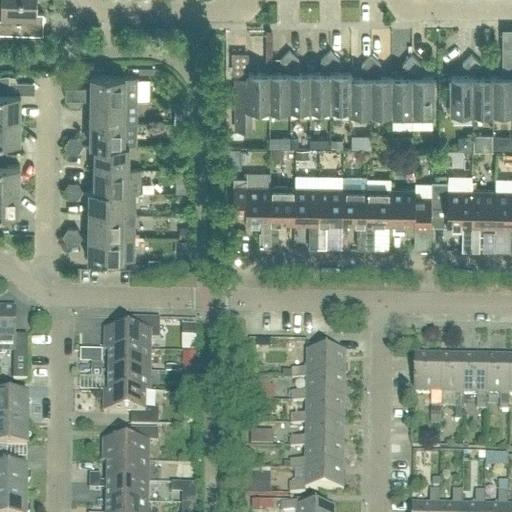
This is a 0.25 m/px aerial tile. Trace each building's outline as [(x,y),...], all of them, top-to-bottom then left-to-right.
[(36,0),(0,0),(0,18),(0,17),(0,32),(42,34),(43,12),(36,12),(36,0)] [(502,75),(492,75),(492,110),(511,110),(511,46),(501,47),(502,75)] [(279,59),(289,68),(289,49),(279,59)] [(289,49),(289,68),(298,59),(289,49)] [(330,68),(329,49),(320,59),(330,68)] [(339,59),(329,49),(330,68),(339,59)] [(370,54),(370,72),(380,63),(370,53),(370,54)] [(402,63),(411,72),(411,53),(402,63)] [(411,53),(411,72),(421,63),(411,53)] [(472,72),(471,53),(462,63),(471,72),(472,72)] [(481,62),(471,53),(472,72),(481,62)] [(361,63),(370,72),(370,54),(361,63)] [(330,71),(309,72),(310,107),(330,106),(330,71)] [(351,71),(330,71),(330,106),(350,106),(350,76),(351,76),(351,71)] [(269,107),(268,72),(248,72),(248,78),(235,78),(235,129),(250,129),(250,107),(269,107)] [(289,72),(268,72),(269,107),(289,107),(289,72)] [(309,72),(289,72),(289,107),(310,107),(309,72)] [(0,116),(20,117),(20,92),(9,92),(9,73),(0,74),(0,116)] [(65,85),(65,98),(84,98),(90,99),(134,99),(135,76),(125,76),(125,75),(90,75),(90,86),(65,85)] [(472,110),(472,75),(450,75),(451,110),(472,110)] [(492,75),(472,75),(472,110),(492,110),(492,75)] [(370,76),(351,76),(350,76),(350,106),(350,111),(371,111),(370,76)] [(391,76),(370,76),(371,111),(391,111),(391,76)] [(391,76),(391,111),(391,115),(412,115),(411,76),(391,76)] [(432,76),(411,76),(412,115),(432,114),(432,76)] [(90,99),(90,121),(124,122),(124,121),(134,121),(134,99),(90,99)] [(0,152),(7,152),(7,141),(20,141),(20,117),(0,116),(0,152)] [(89,145),(94,145),(94,144),(124,145),(124,143),(129,144),(129,145),(133,145),(134,121),(124,121),(124,122),(90,121),(89,145)] [(69,135),(64,143),(82,144),(78,135),(69,135)] [(82,144),(64,143),(69,152),(78,152),(82,144)] [(94,145),(94,167),(128,168),(128,167),(129,145),(129,144),(124,143),(124,145),(94,144),(94,145)] [(0,188),(19,189),(19,164),(6,164),(7,152),(0,152),(0,188)] [(94,167),(94,189),(94,190),(133,190),(133,191),(137,191),(138,168),(128,167),(128,168),(94,167)] [(258,246),(269,246),(270,186),(246,185),(246,177),(233,177),(232,214),(245,214),(245,222),(261,222),(261,231),(258,231),(258,246)] [(68,181),(63,189),(82,190),(78,181),(68,181)] [(462,226),(461,250),(470,250),(470,235),(471,189),(447,188),(446,185),(431,185),(432,209),(446,209),(446,225),(462,226)] [(278,223),(293,223),(294,186),(270,186),(269,246),(278,246),(278,223)] [(309,247),(317,247),(318,186),(294,186),(293,223),(309,223),(309,247)] [(326,223),(341,224),(342,187),(318,186),(317,233),(317,247),(326,247),(326,223)] [(356,247),(365,247),(366,187),(342,187),(341,224),(357,224),(356,247)] [(366,187),(365,247),(374,248),(374,224),(389,225),(390,188),(366,187)] [(19,189),(0,188),(0,224),(6,225),(6,213),(19,213),(19,189)] [(414,188),(390,188),(389,225),(405,225),(404,234),(414,234),(414,225),(430,225),(430,195),(414,195),(414,188)] [(63,189),(68,197),(77,197),(82,190),(63,189)] [(88,189),(88,212),(133,213),(133,191),(133,190),(94,190),(94,189),(88,189)] [(479,226),(495,226),(495,189),(471,189),(470,235),(479,235),(479,226)] [(509,250),(511,249),(511,189),(495,189),(495,226),(510,226),(509,250)] [(88,212),(88,235),(133,236),(133,213),(88,212)] [(67,226),(62,235),(81,235),(77,227),(67,226)] [(81,235),(62,235),(67,243),(76,243),(81,235)] [(133,236),(88,235),(87,259),(122,260),(122,259),(133,259),(133,236)] [(0,311),(0,354),(13,355),(12,383),(26,383),(27,339),(15,339),(15,311),(0,311)] [(104,354),(108,354),(108,353),(150,354),(150,342),(159,342),(159,322),(132,321),(132,333),(104,333),(104,354)] [(108,353),(108,354),(108,374),(149,375),(150,354),(108,353)] [(291,381),(305,381),(305,378),(344,378),(345,354),(306,354),(305,372),(291,371),(291,381)] [(440,410),(440,396),(436,396),(437,357),(413,357),(412,396),(430,396),(430,410),(440,410)] [(463,411),(463,397),(459,397),(459,358),(437,357),(436,396),(440,396),(453,396),(453,410),(463,411)] [(485,411),(486,397),(481,397),(482,358),(459,358),(459,397),(463,397),(476,397),(476,411),(485,411)] [(508,412),(508,398),(504,397),(505,359),(482,358),(481,397),(486,397),(499,397),(499,411),(508,412)] [(108,374),(108,394),(108,395),(145,395),(145,396),(149,396),(149,375),(108,374)] [(291,404),(305,404),(305,400),(343,401),(344,378),(305,378),(305,381),(305,394),(291,394),(291,404)] [(0,424),(26,425),(27,400),(1,399),(1,388),(0,387),(0,424)] [(108,395),(108,394),(103,394),(103,415),(130,416),(130,428),(157,428),(158,412),(154,407),(144,407),(145,396),(145,395),(108,395)] [(290,427),(304,427),(304,423),(343,423),(343,401),(305,400),(305,404),(304,417),(290,417),(290,427)] [(290,449),(304,450),(304,445),(343,446),(343,423),(304,423),(304,427),(304,440),(290,440),(290,449)] [(0,459),(0,460),(0,449),(26,450),(26,425),(0,424),(0,459)] [(102,465),(106,465),(106,464),(148,465),(148,445),(157,445),(157,432),(130,432),(130,444),(102,443),(102,465)] [(289,472),(303,472),(304,468),(342,468),(343,446),(304,445),(304,450),(304,463),(290,462),(289,472)] [(0,496),(25,497),(26,472),(0,472),(0,460),(0,459),(0,496)] [(106,464),(106,465),(106,485),(148,486),(148,465),(106,464)] [(304,468),(303,472),(303,486),(289,485),(289,495),(304,495),(304,491),(342,492),(342,468),(304,468)] [(106,485),(106,505),(147,506),(148,486),(106,485)] [(410,511),(434,511),(434,507),(438,507),(438,493),(429,493),(428,507),(410,506),(410,511)] [(434,511),(456,511),(457,507),(461,507),(461,493),(452,493),(451,507),(438,507),(434,507),(434,511)] [(456,511),(479,511),(479,508),(484,508),(484,494),(474,494),(474,508),(461,507),(457,507),(456,511)] [(479,511),(501,511),(502,508),(507,508),(507,494),(497,494),(497,508),(484,508),(479,508),(479,511)] [(0,511),(24,511),(25,497),(0,496),(0,511)]
